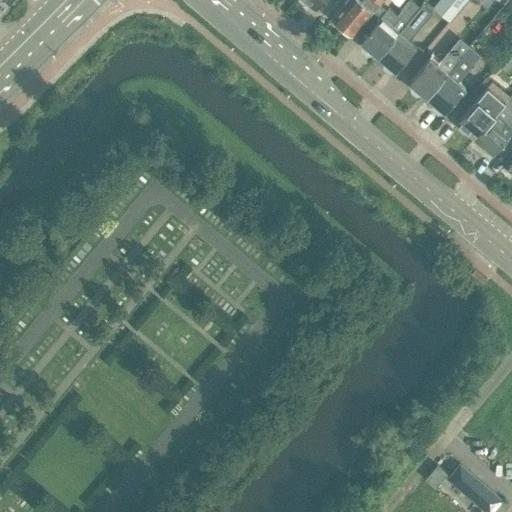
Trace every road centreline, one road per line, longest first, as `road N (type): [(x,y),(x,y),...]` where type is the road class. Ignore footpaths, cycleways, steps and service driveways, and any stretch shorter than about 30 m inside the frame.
road 1 (tertiary): [(511,262),(209,0)]
road 2 (unclassified): [(511,494),(445,439),(511,360)]
